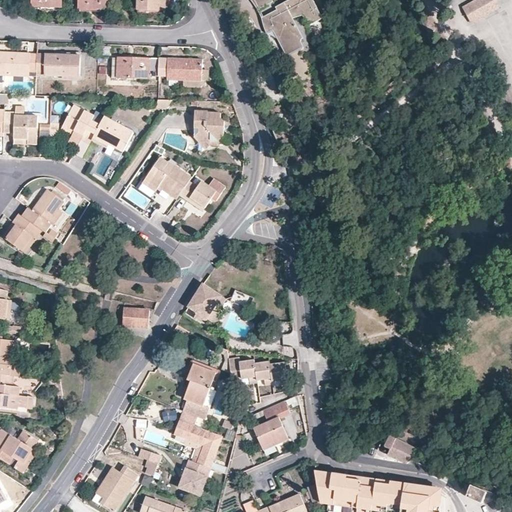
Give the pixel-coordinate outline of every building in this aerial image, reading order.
[(109,0),(79,0),(80,8),(110,9),(109,0)] [(160,10),(159,0),(138,0),(139,10),(160,10)] [(255,7),(257,9),(272,2),(270,0),(249,0),(253,3),(255,7)] [(321,21),(309,0),(292,0),(275,9),(276,13),(261,19),(263,24),(264,30),(265,35),(273,32),(280,47),(286,57),(305,47),(291,21),(302,19),(307,29),(321,21)] [(488,0),(477,0),(465,7),(475,24),(496,12),(488,0)] [(492,0),(488,0),(496,12),(499,10),(492,0)] [(465,7),(462,9),(472,26),(475,24),(465,7)] [(424,14),(419,16),(424,26),(429,22),(424,14)] [(36,71),(37,53),(13,52),(13,56),(0,55),(0,74),(29,75),(29,71),(36,71)] [(80,55),(37,53),(36,71),(44,71),(44,75),(79,76),(80,55)] [(159,75),(159,58),(117,57),(116,78),(150,79),(150,75),(159,75)] [(202,59),(159,58),(159,75),(168,75),(168,79),(185,80),(201,80),(202,69),(202,59)] [(166,108),(172,100),(157,99),(156,99),(156,108),(166,108)] [(15,115),(24,115),(24,106),(15,105),(15,112),(15,115)] [(68,142),(77,147),(81,141),(89,145),(91,140),(94,136),(99,125),(90,121),(93,116),(73,105),(63,125),(71,129),(69,133),(72,135),(68,142)] [(195,111),(194,128),(198,128),(198,141),(209,142),(210,145),(218,146),(218,140),(224,141),(224,122),(220,119),(219,112),(208,112),(207,111),(195,111)] [(15,112),(4,112),(3,132),(14,133),(14,144),(37,146),(38,116),(24,115),(15,115),(15,112)] [(90,121),(99,125),(103,118),(95,113),(93,116),(90,121)] [(133,133),(104,117),(99,125),(94,136),(109,144),(123,151),(133,133)] [(61,129),(69,133),(71,129),(63,125),(61,129)] [(107,149),(109,144),(94,136),(91,140),(107,149)] [(287,140),(277,144),(280,151),(290,147),(287,140)] [(209,142),(198,141),(205,150),(210,145),(209,142)] [(163,189),(177,199),(179,195),(189,181),(192,177),(168,161),(168,163),(160,158),(145,179),(158,188),(159,186),(163,189)] [(158,188),(145,179),(143,182),(155,191),(157,189),(158,188)] [(189,181),(179,195),(188,201),(190,197),(205,207),(216,191),(202,181),(197,187),(189,181)] [(42,229),(45,232),(51,224),(48,222),(57,209),(63,201),(47,189),(41,199),(42,200),(34,211),(29,208),(23,216),(42,229)] [(176,219),(186,201),(179,197),(169,215),(176,219)] [(202,211),(205,207),(190,197),(188,201),(202,211)] [(64,214),(57,209),(48,222),(55,227),(64,214)] [(23,216),(19,214),(13,222),(17,225),(6,239),(22,250),(32,236),(35,238),(42,229),(23,216)] [(17,225),(13,222),(3,237),(6,239),(17,225)] [(50,228),(47,233),(55,239),(59,234),(50,228)] [(55,239),(47,233),(44,236),(53,243),(55,239)] [(25,253),(35,238),(32,236),(22,250),(25,253)] [(204,285),(189,308),(198,313),(195,318),(204,323),(206,320),(207,320),(217,306),(222,309),(227,299),(204,285)] [(232,299),(250,306),(254,297),(236,290),(232,299)] [(148,326),(149,325),(150,310),(124,309),(123,326),(148,326)] [(0,374),(10,375),(14,341),(0,338),(0,374)] [(272,380),(287,378),(284,361),(270,364),(269,361),(255,364),(254,361),(240,363),(239,359),(231,361),(234,385),(244,384),(243,380),(258,378),(259,381),(272,378),(272,380)] [(183,412),(197,418),(206,421),(210,408),(203,405),(216,373),(195,365),(189,381),(191,382),(184,400),(187,401),(183,412)] [(13,386),(14,376),(10,375),(0,374),(0,406),(17,409),(17,406),(26,407),(28,397),(18,396),(20,387),(13,386)] [(338,399),(337,394),(336,383),(326,385),(328,401),(338,399)] [(275,445),(288,439),(279,420),(289,415),(283,402),(263,413),(268,422),(255,430),(263,446),(273,441),(275,445)] [(238,421),(250,420),(248,407),(236,409),(238,421)] [(197,418),(183,412),(175,434),(187,439),(205,445),(198,464),(207,467),(211,469),(223,438),(194,427),(197,418)] [(134,436),(143,438),(146,423),(137,422),(134,436)] [(8,454),(14,458),(19,460),(24,463),(32,449),(38,440),(23,431),(17,439),(2,429),(1,431),(0,432),(0,458),(4,461),(8,454)] [(419,439),(401,431),(398,435),(397,437),(391,434),(385,447),(390,449),(388,455),(407,464),(410,460),(419,439)] [(205,445),(187,439),(185,444),(198,449),(194,462),(198,464),(205,445)] [(273,441),(263,446),(265,450),(275,445),(273,441)] [(24,463),(19,460),(15,467),(24,473),(37,453),(32,449),(24,463)] [(147,460),(158,464),(161,456),(142,449),(139,458),(147,460)] [(10,464),(14,458),(8,454),(4,461),(10,464)] [(158,464),(147,460),(145,468),(146,468),(145,474),(153,477),(158,464)] [(194,462),(190,461),(186,472),(183,479),(180,489),(201,497),(211,469),(207,467),(198,464),(194,462)] [(213,469),(225,472),(227,466),(214,463),(213,469)] [(106,490),(101,487),(97,494),(104,499),(101,504),(112,511),(114,511),(139,475),(126,467),(122,473),(118,471),(106,490)] [(114,468),(101,487),(106,490),(118,471),(114,468)] [(356,511),(357,508),(384,511),(432,511),(434,506),(440,507),(439,493),(420,487),(365,479),(316,472),(320,497),(329,498),(328,504),(327,510),(328,511),(337,511),(356,511)] [(145,476),(142,485),(148,487),(151,478),(145,476)] [(485,491),(469,485),(465,496),(480,502),(485,491)] [(306,511),(299,495),(261,511),(306,511)] [(187,511),(146,497),(140,511),(187,511)]
